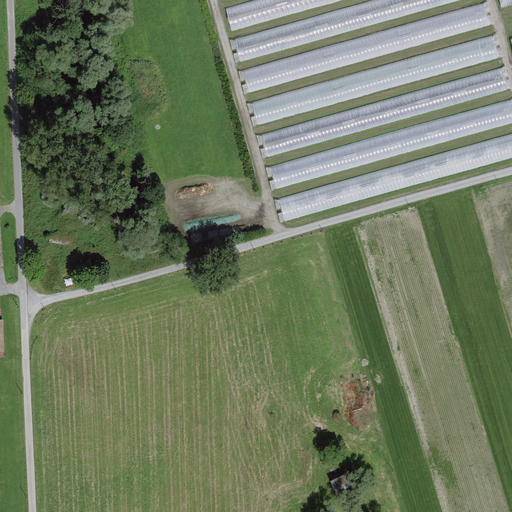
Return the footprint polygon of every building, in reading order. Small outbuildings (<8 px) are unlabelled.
[(257,0),(225,9),(231,31),(341,0),(257,0)] [(375,0),(234,40),(240,62),(460,0),(375,0)] [(484,3),(243,71),(249,93),(490,25),(484,3)] [(492,35),(251,103),(257,125),(498,57),(492,35)] [(502,67),(261,135),(267,157),(508,89),(502,67)] [(511,103),(511,99),(270,167),(276,189),(511,122),(511,103)] [(511,133),(279,199),(285,221),(511,157),(511,133)]
